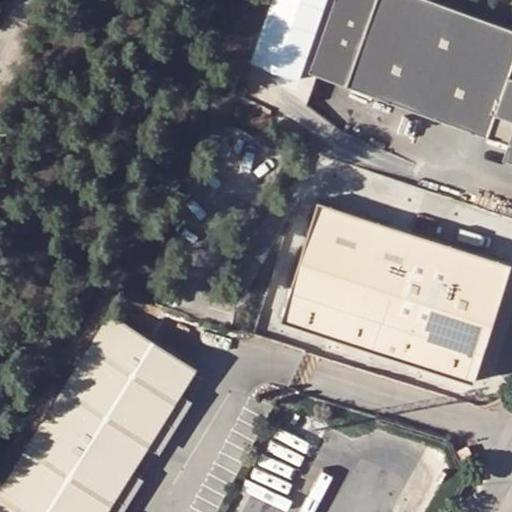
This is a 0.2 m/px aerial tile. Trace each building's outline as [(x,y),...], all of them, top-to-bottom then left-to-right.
[(511,28),(432,0),(338,0),(312,74),(511,145),(511,28)] [(373,341),(371,350),(468,381),(506,260),(312,200),(275,320),(325,336),(329,321),(373,341)] [(110,315),(0,496),(0,511),(108,511),(196,368),(110,315)] [(325,336),(371,350),(373,341),(329,321),(325,336)] [(463,467),(472,462),(464,445),(454,450),(463,467)]
